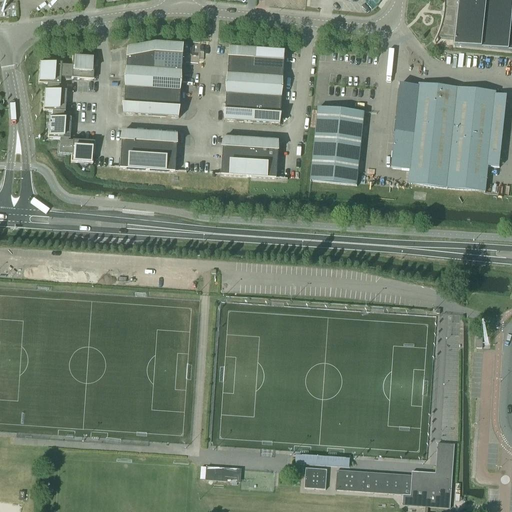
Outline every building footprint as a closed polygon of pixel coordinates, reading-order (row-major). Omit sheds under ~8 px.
[(511,0),(444,0),(445,5),(444,15),(442,25),(439,35),(435,44),(436,45),(438,39),(455,41),(454,46),(511,52),(511,0)] [(128,50),(127,61),(155,63),(156,45),(128,50)] [(156,45),(155,63),(182,65),(184,46),(176,46),(156,45)] [(230,49),(228,68),(256,70),(257,51),(230,49)] [(257,51),(256,70),(283,72),(285,53),(257,51)] [(71,67),(66,67),(65,79),(92,81),(93,60),(72,58),(71,59),(72,59),(71,67)] [(127,61),(126,79),(154,81),(155,63),(127,61)] [(39,85),(46,85),(58,86),(59,86),(60,79),(65,79),(66,67),(61,67),(61,65),(39,63),(38,85),(39,85)] [(155,63),(154,81),(181,83),(182,65),(155,63)] [(228,68),(227,86),(255,88),(256,70),(228,68)] [(256,70),(255,88),(282,89),(283,72),(256,70)] [(126,79),(125,97),(153,99),(154,81),(126,79)] [(154,81),(153,99),(180,101),(181,83),(154,81)] [(43,112),(51,113),(63,114),(64,114),(65,92),(58,91),(58,86),(46,85),(46,91),(45,91),(45,90),(44,90),(43,112)] [(227,86),(226,104),(254,106),(255,88),(227,86)] [(392,164),(391,170),(396,170),(410,172),(409,186),(485,194),(495,94),(419,86),(419,88),(400,86),(392,164)] [(255,88),(254,106),(281,107),(282,89),(255,88)] [(124,116),(151,118),(153,99),(125,97),(124,116)] [(153,99),(151,118),(179,119),(180,101),(153,99)] [(225,122),(252,124),(254,106),(226,104),(225,122)] [(254,106),(252,124),(280,126),(281,107),(254,106)] [(310,183),(311,183),(311,181),(356,186),(356,187),(357,187),(364,114),(318,109),(310,183)] [(48,139),(59,140),(69,141),(70,119),(69,119),(62,119),(63,114),(51,113),(51,118),(50,118),(49,118),(47,140),(48,140),(48,139)] [(120,170),(175,173),(176,170),(178,136),(176,136),(123,133),(120,169),(120,170)] [(224,139),(222,158),(250,160),(251,141),(224,139)] [(58,155),(68,156),(71,156),(70,162),(70,163),(92,165),(92,164),(93,143),(69,142),(69,141),(59,140),(59,144),(58,150),(58,155)] [(251,141),(250,160),(278,162),(279,143),(251,141)] [(68,157),(68,156),(58,155),(58,150),(59,144),(58,144),(57,148),(57,156),(68,157)] [(221,176),(249,178),(250,160),(222,158),(221,176)] [(250,160),(249,178),(276,180),(278,162),(250,160)] [(425,508),(450,510),(450,506),(454,446),(437,445),(435,475),(412,473),(411,477),(337,472),(335,492),(403,497),(402,507),(425,508)] [(205,482),(239,484),(240,472),(206,469),(205,482)] [(306,470),(304,490),(325,491),(327,471),(306,470)]
